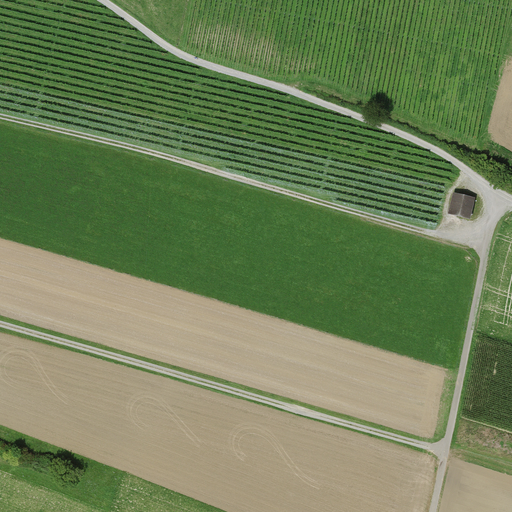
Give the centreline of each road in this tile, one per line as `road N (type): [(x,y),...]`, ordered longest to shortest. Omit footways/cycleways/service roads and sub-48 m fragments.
road 1 (track): [(486,249),(0,115)]
road 2 (track): [(0,325),(444,450)]
road 3 (track): [(104,0),(184,57),(422,142),(511,200)]
road 4 (track): [(432,511),(503,196)]
